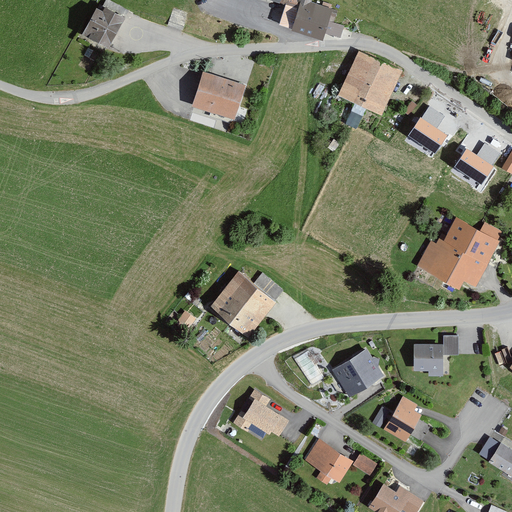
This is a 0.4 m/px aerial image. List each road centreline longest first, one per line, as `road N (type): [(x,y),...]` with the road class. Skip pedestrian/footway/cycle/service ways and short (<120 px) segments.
road 1 (unclassified): [(511,133),(422,72),(360,42),(198,51),(73,101),(0,85)]
road 2 (residential): [(486,408),(442,473),(420,476),(245,360)]
road 3 (tertiary): [(245,360),(326,327),(511,311)]
road 4 (tertiary): [(174,511),(188,444),(208,400),(245,360)]
